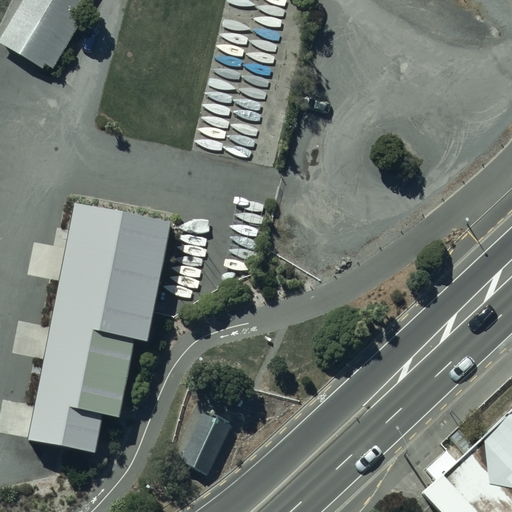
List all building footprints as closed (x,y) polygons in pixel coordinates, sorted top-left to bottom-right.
[(17,0),(0,30),(0,45),(47,72),(80,14),(73,11),(79,0),(17,0)] [(266,191),(251,188),(234,267),(250,271),(266,191)] [(169,221),(72,203),(27,440),(93,452),(100,415),(119,419),(134,340),(146,342),(169,221)] [(229,420),(199,407),(178,456),(208,469),(229,420)] [(511,511),(511,412),(420,497),(434,511),(511,511)]
